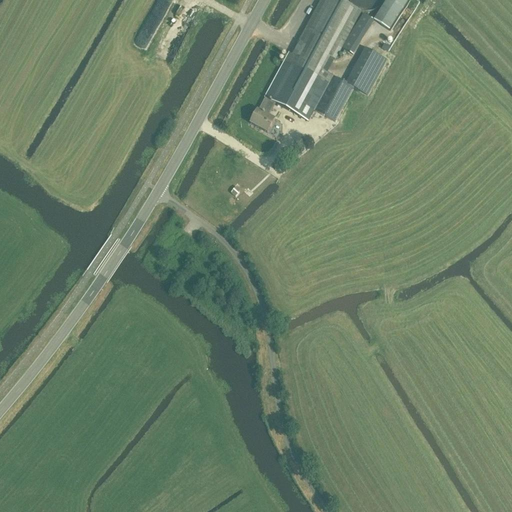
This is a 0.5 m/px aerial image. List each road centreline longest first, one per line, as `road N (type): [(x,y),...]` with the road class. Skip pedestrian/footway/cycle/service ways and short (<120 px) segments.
road 1 (unclassified): [(324,511),(289,460),(248,272),(216,235),(159,194)]
road 2 (tertiary): [(0,412),(159,194)]
road 3 (tertiary): [(159,194),(266,0)]
